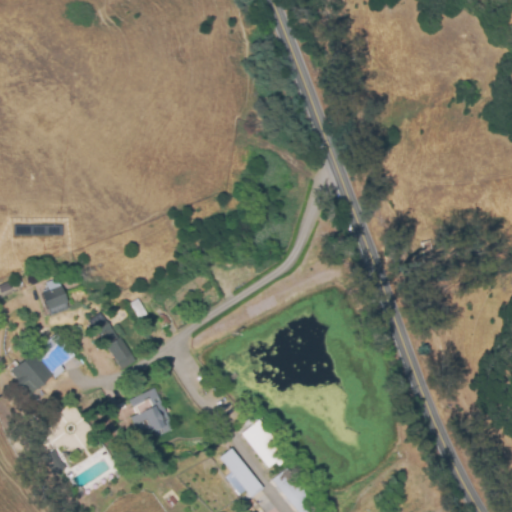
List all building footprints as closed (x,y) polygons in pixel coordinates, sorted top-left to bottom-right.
[(47,315),(40,295),(47,292),(45,284),(56,281),(65,308),(47,315)] [(136,320),(128,304),(138,300),(146,316),(136,320)] [(121,371),(86,323),(88,322),(89,322),(99,314),(133,362),(121,371)] [(29,395),(15,379),(14,380),(5,369),(13,363),(16,366),(31,353),(32,354),(53,336),(71,357),(58,368),(62,373),(54,380),(51,377),(29,395)] [(138,438),(129,419),(135,416),(128,402),(152,390),(171,429),(155,437),(152,431),(138,438)] [(107,435),(101,424),(108,419),(115,430),(107,435)] [(266,469),(265,468),(266,467),(240,435),(256,422),(286,458),(275,467),(273,464),(266,469)] [(249,499),(218,459),(229,450),(260,490),(249,499)] [(54,477),(42,457),(53,451),(65,470),(54,477)] [(295,511),(270,481),(285,469),(319,511),(295,511)]
